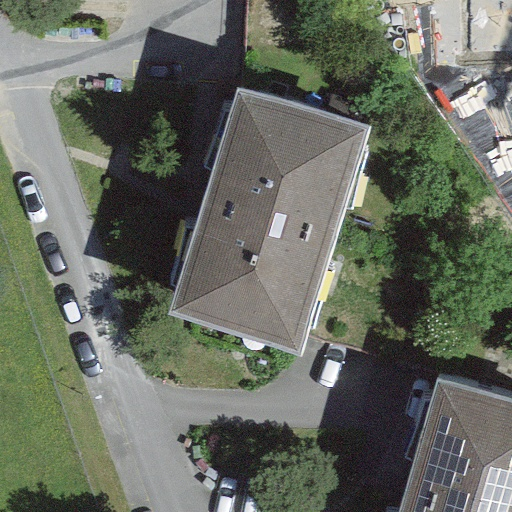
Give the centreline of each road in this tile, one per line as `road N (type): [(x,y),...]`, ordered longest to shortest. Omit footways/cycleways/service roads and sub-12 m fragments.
road 1 (residential): [(174,511),(0,61)]
road 2 (unknown): [(141,427),(338,430)]
road 3 (unknown): [(12,94),(172,44)]
